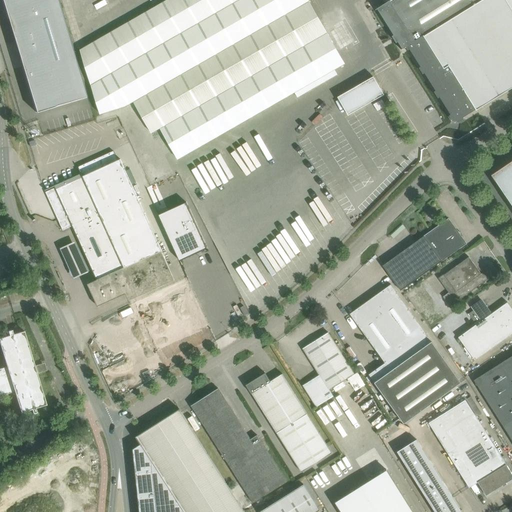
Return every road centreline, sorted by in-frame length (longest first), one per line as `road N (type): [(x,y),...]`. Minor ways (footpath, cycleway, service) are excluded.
road 1 (unclassified): [(109,424),(288,312),(448,164)]
road 2 (unclassified): [(109,424),(37,269),(2,165)]
road 3 (unknown): [(379,53),(284,110),(282,131),(301,174),(240,231)]
road 4 (unknown): [(424,126),(362,186),(321,133)]
